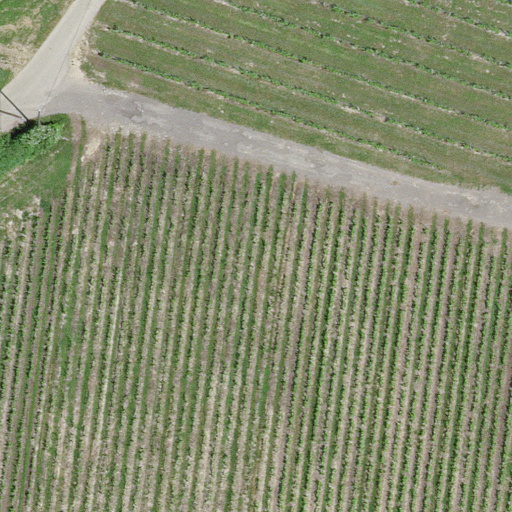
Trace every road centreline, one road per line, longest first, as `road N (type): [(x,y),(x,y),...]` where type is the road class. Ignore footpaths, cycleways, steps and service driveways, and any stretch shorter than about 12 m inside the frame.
road 1 (track): [(511,215),(32,81)]
road 2 (unclassified): [(0,116),(88,0)]
